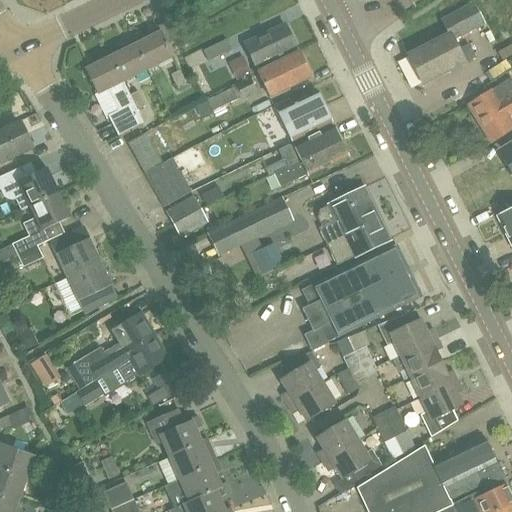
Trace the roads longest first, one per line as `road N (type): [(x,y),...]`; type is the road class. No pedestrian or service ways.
road 1 (residential): [(296,511),(19,47)]
road 2 (secondary): [(511,366),(345,35)]
